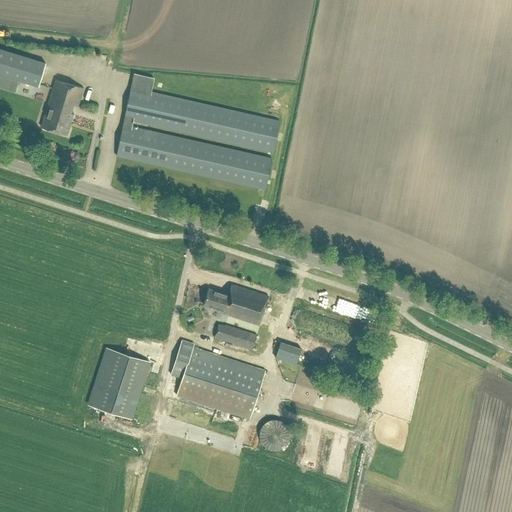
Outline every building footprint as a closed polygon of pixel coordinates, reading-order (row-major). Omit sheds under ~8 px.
[(0,74),(38,86),(45,63),(0,48),(0,74)] [(133,123),(148,126),(273,154),(280,121),(150,92),(154,77),(133,73),(114,156),(258,189),(256,198),(263,199),(272,159),(132,127),(133,123)] [(78,106),(83,87),(55,79),(41,127),(67,135),(73,114),(70,114),(73,104),(78,106)] [(36,100),(1,89),(0,92),(0,104),(31,114),(36,100)] [(268,295),(232,284),(228,294),(208,288),(203,304),(223,310),(222,312),(259,324),(268,295)] [(251,350),(256,337),(218,324),(214,337),(251,350)] [(248,419),(264,369),(192,346),(193,343),(181,339),(170,374),(181,378),(176,395),(248,419)] [(295,365),(300,348),(280,341),(274,358),(295,365)] [(89,405),(131,419),(150,362),(108,348),(89,405)] [(273,450),(274,450),(276,450),(278,449),(279,449),(280,448),(282,448),(283,447),(284,446),(285,445),(286,443),(287,442),(288,441),(288,439),(289,438),(289,436),(289,435),(289,433),(289,431),(288,430),(288,428),(287,427),(286,426),(285,425),(284,423),(283,422),(282,422),(280,421),(279,420),(278,420),(276,419),(274,419),(273,419),(271,419),(270,420),(268,420),(267,421),(266,422),(264,422),(263,423),(262,425),(261,426),(260,427),(260,428),(259,430),(259,431),(258,433),(258,435),(258,436),(259,438),(259,439),(260,441),(260,442),(261,443),(262,445),(263,446),(264,447),(266,448),(267,448),(268,449),(270,449),(271,450),(273,450)] [(198,444),(213,450),(218,435),(203,429),(198,444)]
